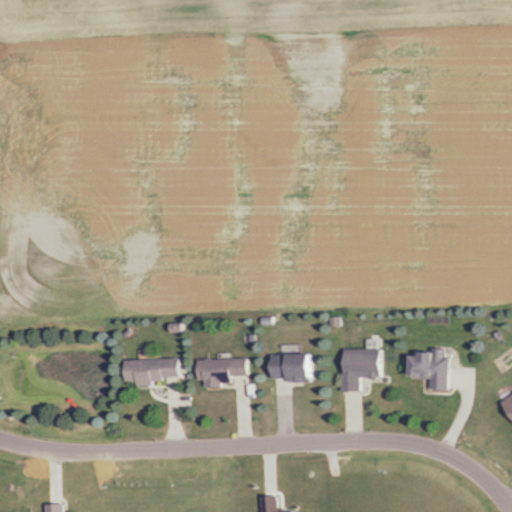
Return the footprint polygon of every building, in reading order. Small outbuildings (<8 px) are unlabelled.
[(347,348),(381,349),(381,375),(366,375),(366,388),(347,388),(347,348)] [(275,354),(311,354),(311,377),(275,377),(275,354)] [(414,355),(452,356),(451,387),(432,386),(433,378),(413,377),(414,355)] [(201,359),(248,359),(249,383),(201,383),(201,359)] [(129,360),(182,360),(182,381),(129,382),(129,360)] [(264,511),(264,496),(279,495),(279,511),(264,511)] [(48,511),(48,504),(64,503),(65,511),(48,511)]
